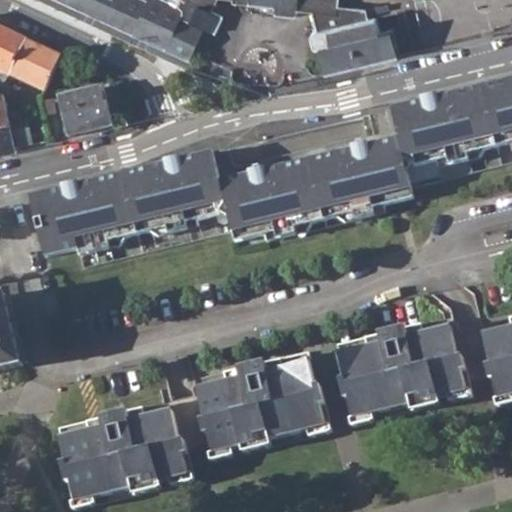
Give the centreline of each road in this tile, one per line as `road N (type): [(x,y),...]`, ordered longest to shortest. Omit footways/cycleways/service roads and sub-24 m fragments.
road 1 (residential): [(1,183),(39,347),(57,364),(317,304),(439,262)]
road 2 (residential): [(511,59),(348,100),(207,123),(170,140)]
road 3 (residential): [(0,1),(146,72),(170,140)]
road 4 (residential): [(170,140),(1,183)]
